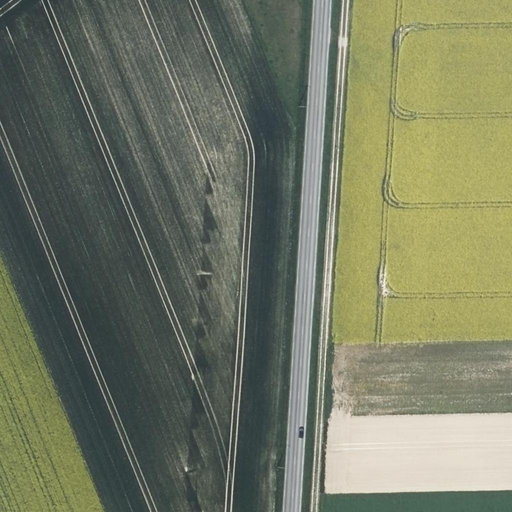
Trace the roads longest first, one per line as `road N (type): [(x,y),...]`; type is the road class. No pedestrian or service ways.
road 1 (track): [(315,511),(347,0)]
road 2 (primary): [(290,511),(320,0)]
